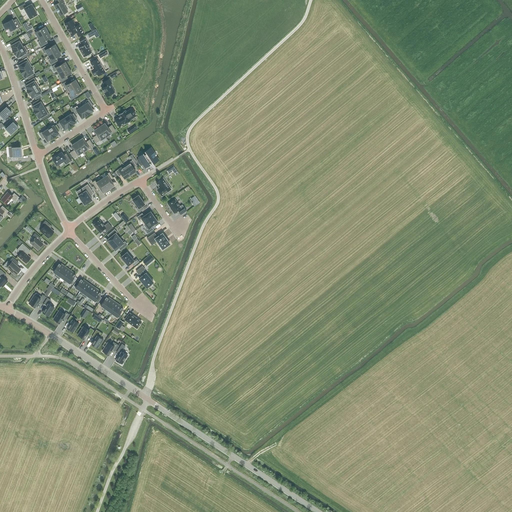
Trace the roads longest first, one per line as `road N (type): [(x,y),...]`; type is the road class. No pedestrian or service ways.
road 1 (unclassified): [(147,398),(153,358),(218,199),(187,134),(301,23),(311,0)]
road 2 (tertiary): [(317,511),(147,398)]
road 3 (tertiary): [(147,398),(5,308)]
road 4 (residential): [(105,112),(42,0)]
road 5 (unclassified): [(97,511),(147,398)]
